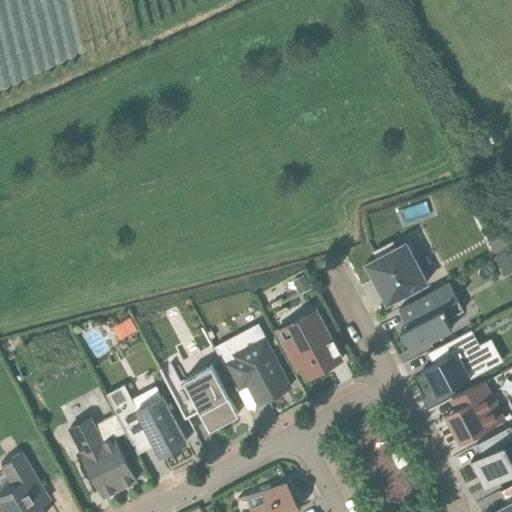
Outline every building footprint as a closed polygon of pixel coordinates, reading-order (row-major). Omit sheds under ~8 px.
[(478,221),(493,252),(506,246),(491,214),(478,221)] [(377,256),(366,262),(387,303),(428,281),(406,241),(395,247),(392,242),(374,251),(377,256)] [(495,257),(504,273),(511,269),(511,255),(509,250),(495,257)] [(310,287),(304,275),(293,280),(299,292),(310,287)] [(445,305),(460,298),(451,281),(400,308),(409,324),(401,328),(412,349),(453,328),(444,310),(447,308),(445,305)] [(316,308),(277,329),(297,368),(303,365),(308,376),(322,369),(320,365),(327,361),(329,365),(342,358),(316,308)] [(116,324),(123,336),(140,326),(133,314),(116,324)] [(470,376),(466,367),(486,357),(472,328),(427,352),(433,363),(422,368),(436,394),(470,376)] [(291,386),(265,336),(245,347),(238,334),(215,347),(237,388),(248,383),(250,387),(251,387),(252,383),(258,384),(257,389),(263,400),(291,386)] [(238,414),(212,364),(180,380),(171,362),(160,368),(196,436),(197,435),(187,416),(200,409),(210,428),(238,414)] [(483,381),(451,398),(457,408),(452,411),(446,414),(460,440),(503,418),(497,406),(483,381)] [(152,439),(160,454),(187,441),(163,395),(137,408),(124,384),(107,393),(129,436),(130,435),(128,432),(139,426),(147,442),(152,439)] [(103,441),(90,417),(70,427),(83,452),(82,452),(104,495),(136,478),(114,436),(103,441)] [(511,426),(511,425),(476,444),(481,454),(471,460),(485,486),(511,471),(511,426)] [(374,488),(404,500),(416,470),(393,461),(398,448),(373,438),(361,468),(378,475),(374,488)] [(41,511),(33,498),(44,491),(21,451),(1,463),(13,483),(0,491),(0,502),(1,504),(0,504),(0,511),(41,511)] [(291,511),(296,510),(301,507),(296,497),(287,480),(246,493),(252,511),(291,511)] [(511,511),(511,483),(500,489),(506,501),(496,507),(498,511),(511,511)]
